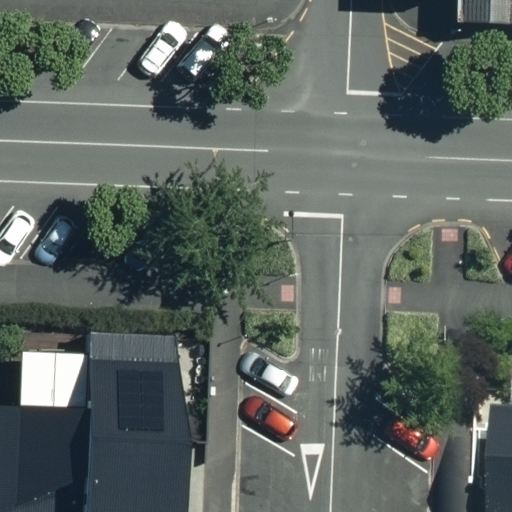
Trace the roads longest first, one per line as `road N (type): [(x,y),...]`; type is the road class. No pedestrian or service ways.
road 1 (residential): [(343,154),(331,511)]
road 2 (residential): [(343,154),(0,140)]
road 3 (residential): [(511,160),(343,154)]
road 4 (residential): [(343,154),(348,0)]
